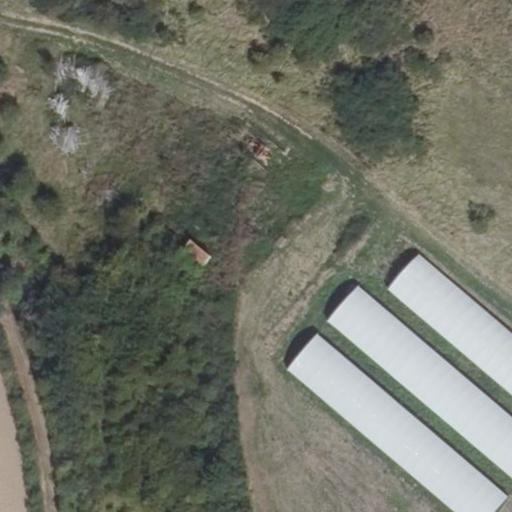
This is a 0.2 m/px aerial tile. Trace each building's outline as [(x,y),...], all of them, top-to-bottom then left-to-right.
[(243,189),(263,166),(250,155),(264,139),(245,123),(212,162),(243,189)] [(254,156),(287,177),(297,162),(264,141),(254,156)] [(214,255),(194,238),(182,250),(202,268),(214,255)] [(511,395),(511,333),(418,252),(387,288),(511,395)] [(511,481),(511,419),(357,285),(326,321),(511,481)] [(451,511),(499,511),(510,500),(318,334),(287,370),(451,511)]
